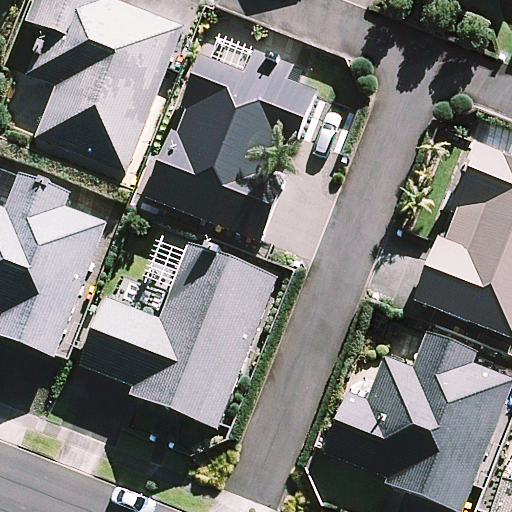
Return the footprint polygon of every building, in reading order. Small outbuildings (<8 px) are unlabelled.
[(129,177),(186,31),(112,2),(113,0),(40,0),(30,27),(49,34),(31,80),(59,91),(39,143),(129,177)] [(175,136),(149,203),(264,248),(291,179),(275,173),(284,150),(297,155),(320,96),(290,84),(296,67),(258,52),(248,78),(205,61),(185,112),(189,114),(180,138),(175,136)] [(511,342),(511,162),(478,149),(453,215),(458,217),(448,245),(442,243),(418,306),(511,342)] [(0,351),(1,352),(5,342),(56,362),(58,358),(110,227),(68,210),(73,197),(23,178),(10,212),(0,208),(0,351)] [(221,434),(281,282),(193,247),(163,323),(110,301),(83,370),(136,391),(133,399),(221,434)] [(465,511),(476,487),(511,393),(511,383),(425,350),(416,372),(388,361),(371,404),(352,397),(328,458),(392,482),(389,489),(448,511),(465,511)] [(495,511),(511,511),(511,485),(505,483),(495,511)]
